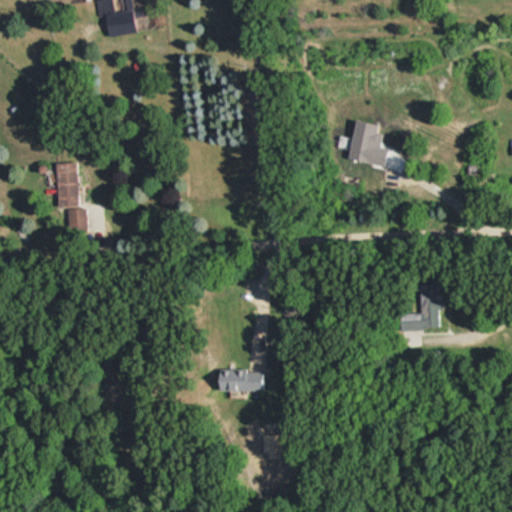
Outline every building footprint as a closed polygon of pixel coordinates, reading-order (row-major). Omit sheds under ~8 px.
[(143,12),(110,12),(110,32),(143,32),(143,12)] [(60,205),(82,205),(81,160),(60,161),(60,205)] [(71,233),(88,233),(88,207),(71,207),(71,233)] [(422,282),(423,311),(403,312),(403,328),(443,327),(443,293),(440,293),(439,281),(422,282)] [(267,389),(267,368),(223,368),(223,389),(267,389)]
